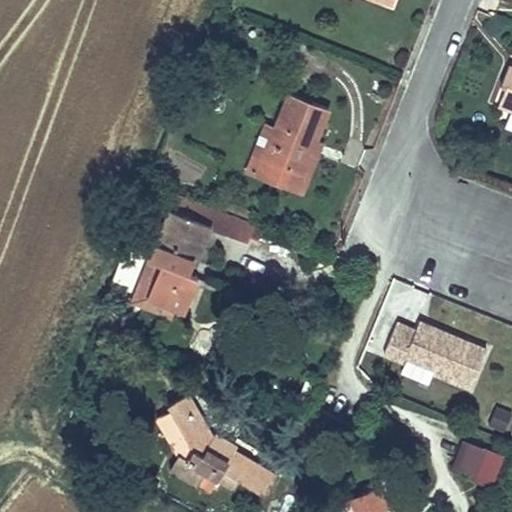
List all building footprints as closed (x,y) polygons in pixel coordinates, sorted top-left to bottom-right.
[(288,90),(275,122),(261,158),(289,169),(282,186),(299,193),(306,176),(302,174),(318,136),(329,106),(288,90)] [(261,158),(275,122),(265,118),(251,154),(261,158)] [(318,136),(302,174),(306,176),(313,178),(328,140),(318,136)] [(282,186),(289,169),(261,158),(251,154),(244,171),(282,186)] [(196,278),(190,276),(208,228),(166,212),(147,261),(160,265),(147,298),(174,308),(183,311),(196,278)] [(229,214),(221,234),(249,245),(257,225),(229,214)] [(160,265),(147,261),(131,303),(170,318),(174,308),(147,298),(160,265)] [(406,359),(435,371),(433,375),(469,390),(487,347),(420,319),(416,328),(398,321),(383,355),(403,364),(406,359)] [(191,446),(184,457),(177,452),(168,469),(195,486),(202,471),(212,479),(233,476),(262,494),(275,472),(234,448),(236,443),(215,430),(213,433),(188,390),(165,402),(191,446)] [(511,403),(511,404),(510,409),(498,404),(489,425),(505,432),(511,415),(511,403)] [(492,490),(505,456),(463,440),(452,468),(474,476),(472,482),(492,490)] [(382,511),(381,509),(388,506),(379,483),(347,496),(353,511),(382,511)]
